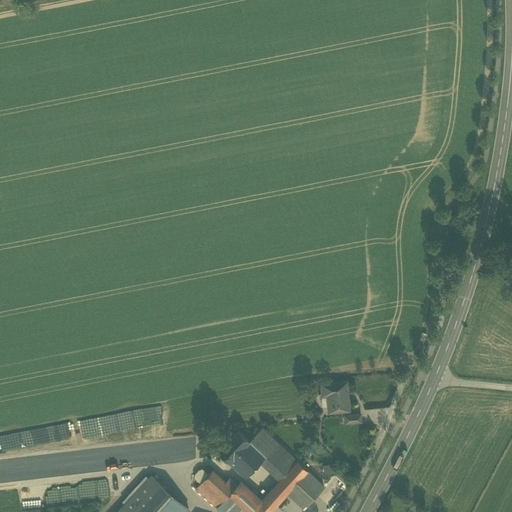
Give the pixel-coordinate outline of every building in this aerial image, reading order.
[(331,410),(333,412),(338,412),(340,410),(348,409),(346,382),(322,384),(323,394),(328,393),(329,405),(331,405),(331,410)] [(344,414),(345,422),(361,421),(360,413),(344,414)] [(279,479),(276,483),(287,492),(303,508),(324,486),(261,426),(249,440),(252,443),(244,452),(247,454),(235,467),(244,475),(246,476),(259,461),(279,479)] [(217,450),(235,467),(247,454),(244,452),(252,443),(249,440),(237,429),(217,450)] [(222,511),(269,511),(281,499),(271,489),(261,499),(243,483),(239,481),(237,484),(232,489),(225,482),(211,470),(195,488),(222,511)] [(117,511),(184,511),(188,508),(151,474),(117,511)] [(225,482),(232,489),(237,484),(229,477),(225,482)] [(281,499),(287,492),(276,483),(271,489),(281,499)]
